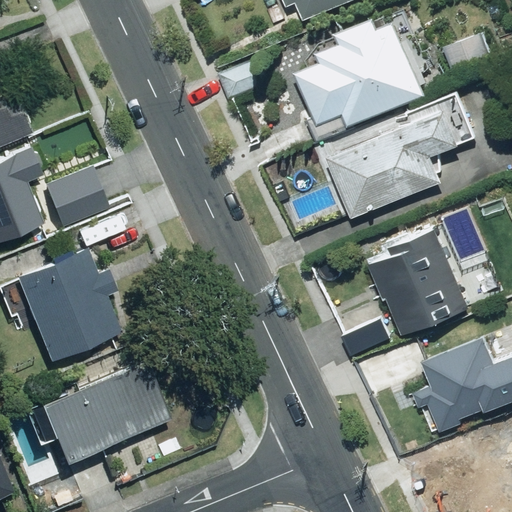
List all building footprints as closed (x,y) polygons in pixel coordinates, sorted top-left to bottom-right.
[(291,0),(292,1),(294,0),(303,0),(309,12),(338,0),(291,0)] [(311,116),(321,136),(438,83),(422,47),(429,44),(411,3),(384,15),(382,9),(342,27),(347,36),(321,48),(325,55),(299,66),(320,112),(311,116)] [(484,29),(446,45),(458,73),(496,57),(484,29)] [(263,53),(222,67),(232,96),(273,82),(263,53)] [(1,82),(0,79),(0,140),(36,126),(16,76),(1,82)] [(333,149),(357,210),(451,173),(441,148),(483,132),(468,96),(333,149)] [(0,248),(0,247),(0,236),(49,217),(31,171),(45,165),(35,140),(0,153),(0,248)] [(99,160),(47,180),(62,219),(114,200),(99,160)] [(477,301),(443,218),(393,239),(396,247),(376,256),(406,330),(477,301)] [(99,262),(91,240),(20,268),(55,355),(123,327),(109,290),(119,286),(108,259),(99,262)] [(397,335),(379,297),(342,316),(360,353),(397,335)] [(427,378),(446,426),(470,417),(467,410),(511,392),(511,378),(491,326),(450,343),(444,328),(414,339),(420,355),(427,352),(436,375),(427,378)] [(41,436),(59,429),(70,455),(174,411),(149,353),(45,397),(28,404),(41,436)] [(483,467),(467,473),(482,511),(511,511),(511,442),(478,455),(483,467)] [(0,443),(0,492),(16,486),(0,443)]
